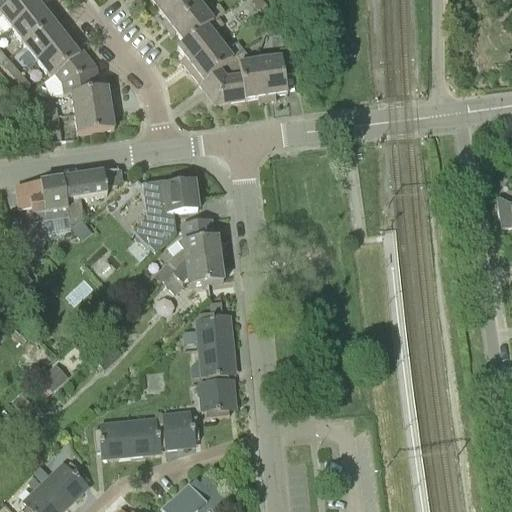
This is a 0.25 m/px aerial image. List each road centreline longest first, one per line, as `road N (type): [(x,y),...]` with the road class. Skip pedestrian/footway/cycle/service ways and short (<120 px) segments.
road 1 (residential): [(264,435),(238,141)]
road 2 (residential): [(238,141),(461,114)]
road 3 (residential): [(511,484),(481,277)]
road 4 (residential): [(95,511),(126,483),(264,435)]
road 5 (residential): [(164,150),(147,79),(80,0)]
road 6 (residential): [(164,150),(0,175)]
road 7 (residential): [(481,277),(461,114)]
